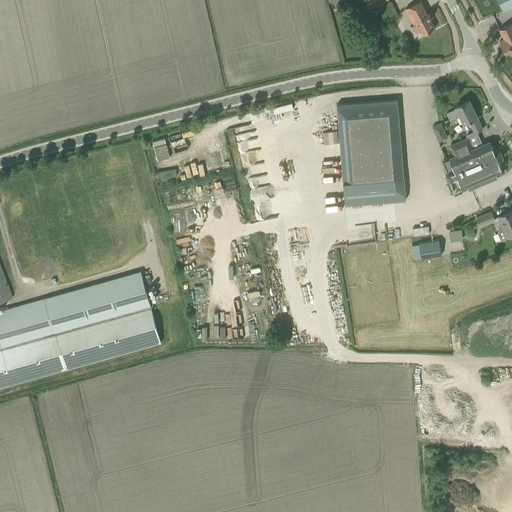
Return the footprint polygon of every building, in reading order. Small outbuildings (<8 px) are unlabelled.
[(365,0),(368,9),(375,7),(381,5),(380,0),(365,0)] [(405,9),(414,24),(410,26),(415,34),(421,31),(423,34),(435,28),(420,0),(405,9)] [(511,0),(499,0),(504,11),(511,7),(511,0)] [(493,16),(479,22),(485,35),(499,29),(493,16)] [(499,41),(507,57),(511,54),(511,23),(499,29),(504,39),(499,41)] [(337,104),(345,205),(406,200),(397,99),(337,104)] [(447,113),(451,121),(460,116),(464,123),(469,121),(475,134),(482,131),(476,117),(477,116),(469,100),(456,106),(457,108),(447,113)] [(290,102),(270,108),(271,113),(292,107),(290,102)] [(441,123),(432,127),(434,132),(443,128),(441,123)] [(331,130),(321,131),(322,143),(332,142),(331,130)] [(450,145),(455,156),(473,149),(468,138),(450,145)] [(455,156),(443,161),(448,174),(446,175),(448,181),(457,177),(462,189),(503,172),(498,160),(503,158),(500,151),(497,152),(495,148),(494,149),(490,141),(473,149),(455,156)] [(155,169),(174,166),(173,160),(154,164),(155,169)] [(511,235),(511,210),(498,216),(500,222),(498,223),(497,226),(499,230),(502,231),(504,231),(507,238),(511,235)] [(494,219),(491,212),(475,219),(478,226),(494,219)] [(462,229),(450,231),(452,241),(464,239),(462,229)] [(467,231),(465,238),(472,240),(474,233),(467,231)] [(419,243),(421,259),(441,255),(439,240),(419,243)] [(0,265),(0,302),(12,297),(0,265)] [(0,388),(161,343),(161,342),(150,306),(141,271),(0,310),(0,388)]
